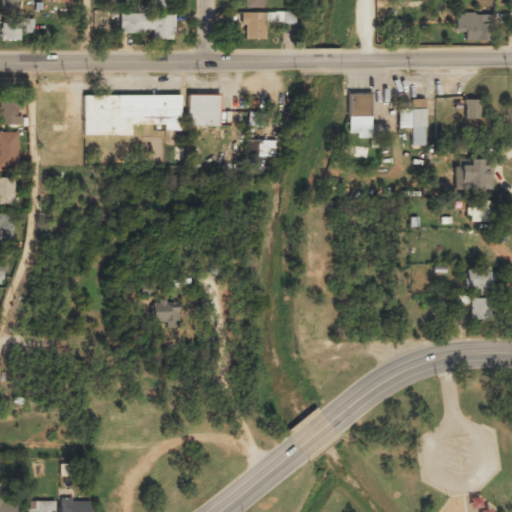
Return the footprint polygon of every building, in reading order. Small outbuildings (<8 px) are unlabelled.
[(0,0),(1,8),(20,9),(19,0),(0,0)] [(152,0),(153,9),(173,8),(172,0),(152,0)] [(263,7),(263,0),(243,0),(243,8),(263,7)] [(282,23),(294,23),(294,11),(283,11),(282,23)] [(265,39),(266,12),(241,12),(241,25),(245,25),(245,39),(265,39)] [(173,13),(119,14),(119,33),(152,32),(152,40),(173,40),(173,13)] [(464,41),(492,40),(491,13),(455,14),(456,31),(464,31),(464,41)] [(21,39),(21,32),(33,32),(33,18),(0,19),(1,40),(21,39)] [(0,124),(21,124),(21,116),(17,116),(17,108),(21,107),(20,93),(0,92),(0,124)] [(370,137),(370,147),(377,147),(377,136),(386,136),(386,125),(371,125),(370,94),(348,94),(349,133),(357,133),(357,137),(370,137)] [(131,135),(131,124),(163,123),(163,130),(180,130),(180,95),(83,95),(83,135),(131,135)] [(187,126),(218,126),(218,95),(187,95),(187,126)] [(425,99),(411,99),(410,107),(425,107),(425,99)] [(464,119),(480,119),(480,99),(464,100),(464,119)] [(425,109),(398,108),(398,128),(410,128),(410,145),(424,145),(425,109)] [(246,125),(261,127),(262,113),(248,111),(246,125)] [(17,132),(0,131),(0,166),(17,166),(17,132)] [(257,139),(245,139),(244,166),(256,166),(257,139)] [(186,161),(186,145),(176,145),(175,160),(186,161)] [(455,188),(491,189),(491,159),(455,158),(455,188)] [(0,203),(14,203),(14,177),(0,176),(0,203)] [(469,221),(490,222),(491,201),(470,200),(469,221)] [(12,219),(4,219),(4,213),(0,213),(0,246),(12,247),(12,219)] [(491,269),(465,268),(465,289),(479,289),(478,295),(490,295),(491,269)] [(491,298),(470,298),(470,319),(490,319),(491,298)] [(177,303),(167,303),(167,301),(152,301),(153,321),(166,321),(166,327),(177,327),(177,303)] [(18,511),(18,501),(1,500),(2,483),(0,482),(0,511),(18,511)] [(89,511),(89,501),(71,501),(71,497),(60,497),(59,511),(89,511)] [(53,511),(54,501),(29,501),(28,509),(24,509),(23,511),(53,511)]
